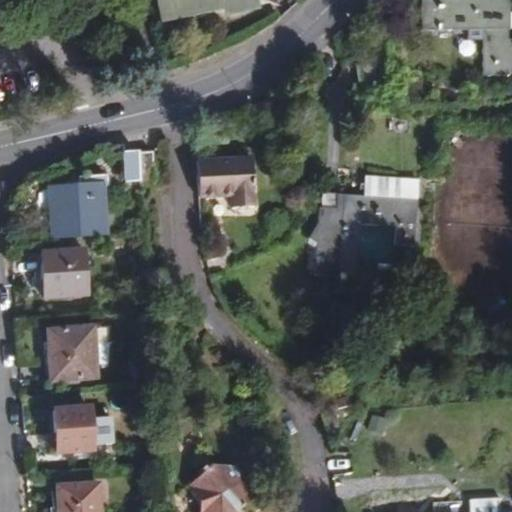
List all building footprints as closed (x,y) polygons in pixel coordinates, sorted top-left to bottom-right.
[(254,0),(160,0),(165,20),(226,5),(227,13),(256,6),(254,0)] [(511,30),(511,0),(421,0),(421,31),(482,31),(483,76),(510,76),(511,73),(511,39),(508,39),(508,30),(511,30)] [(386,79),(386,59),(368,59),(362,59),(363,79),(386,79)] [(378,123),(377,146),(408,148),(410,125),(378,123)] [(137,152),(122,153),(125,184),(139,182),(137,152)] [(152,153),(138,153),(140,186),(155,186),(152,153)] [(253,161),(196,164),(198,200),(232,199),(232,210),(255,208),(253,161)] [(52,187),(55,238),(107,235),(104,194),(101,194),(100,178),(80,180),(80,186),(52,187)] [(45,188),(48,239),(55,238),(52,187),(45,188)] [(415,245),(418,200),(337,195),(337,209),(319,208),(318,223),(308,239),(317,244),(315,258),(314,276),(376,280),(378,260),(359,259),(361,225),(396,227),(395,245),(415,245)] [(82,251),(40,254),(44,301),(86,298),(82,251)] [(93,328),(45,331),(49,383),(97,380),(93,328)] [(132,377),(150,377),(149,354),(127,355),(128,378),(132,377)] [(133,390),(151,389),(150,377),(132,377),(133,390)] [(89,408),(51,411),(54,456),(92,453),(89,408)] [(238,511),(240,510),(254,498),(238,481),(239,472),(234,467),(209,467),(206,464),(196,473),(199,476),(186,487),(195,511),(238,511)] [(99,511),(97,485),(54,488),(55,511),(99,511)]
